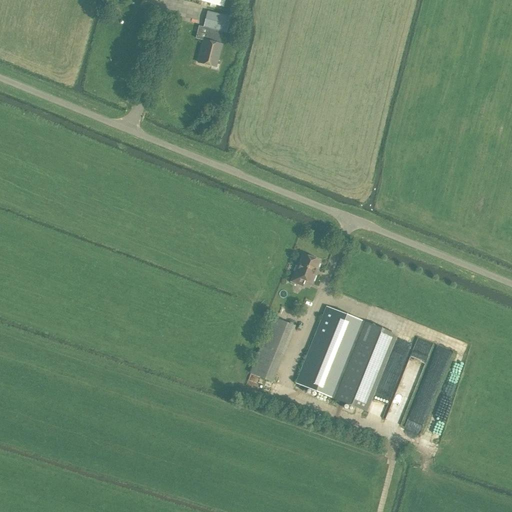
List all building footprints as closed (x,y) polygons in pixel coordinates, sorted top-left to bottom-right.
[(207,11),(203,27),(208,29),(207,33),(220,37),(221,32),(226,33),(230,17),(207,11)] [(220,45),(222,37),(220,37),(207,33),(205,41),(204,41),(198,63),(216,67),(221,45),(220,45)] [(307,257),(302,254),(298,264),(290,282),(301,286),(303,280),(312,284),(315,275),(314,275),(320,261),(314,259),(314,258),(309,256),(307,257)] [(367,412),(397,336),(326,307),(295,383),(367,412)] [(272,382),(294,327),(272,318),(250,373),(272,382)]
